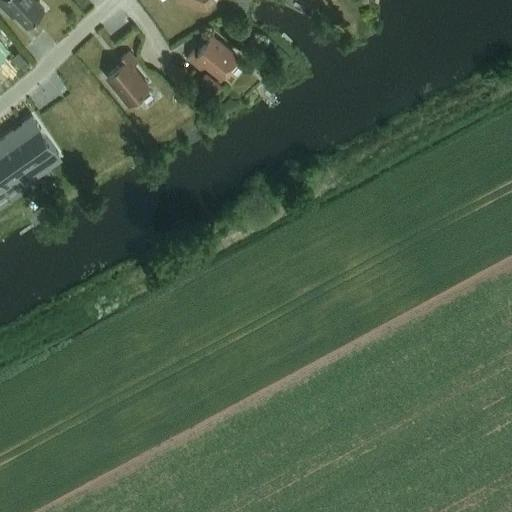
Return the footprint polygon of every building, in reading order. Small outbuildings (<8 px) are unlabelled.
[(0,0),(0,3),(6,11),(9,8),(27,27),(44,11),(33,0),(0,0)] [(183,0),(204,8),(207,0),(183,0)] [(194,51),(187,59),(201,69),(205,64),(221,77),(237,57),(211,36),(197,54),(194,51)] [(0,63),(11,54),(0,41),(0,63)] [(124,62),(107,76),(129,104),(149,87),(132,66),(137,62),(129,52),(121,59),(124,62)] [(0,190),(21,176),(25,181),(60,157),(32,118),(0,140),(0,190)]
